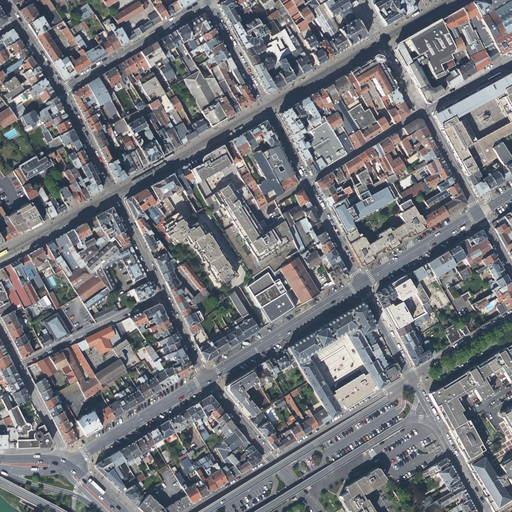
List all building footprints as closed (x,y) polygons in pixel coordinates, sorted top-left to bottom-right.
[(54,9),(48,0),(39,0),(48,13),(54,9)] [(118,0),(100,0),(106,8),(118,0)] [(151,4),(156,12),(161,21),(165,19),(167,18),(166,14),(162,8),(159,2),(157,0),(154,0),(154,2),(151,4)] [(178,0),(176,1),(181,9),(196,0),(178,0)] [(231,9),(236,6),(231,0),(225,0),(222,2),(217,5),(220,10),(222,14),(231,9)] [(241,6),(240,5),(239,4),(244,0),(231,0),(236,6),(239,12),(248,6),(246,3),(241,6)] [(259,0),(265,9),(273,3),(270,0),(259,0)] [(300,36),(299,33),(294,25),(302,21),(298,13),(294,8),(289,0),(278,0),(273,3),(277,9),(278,9),(282,15),(280,15),(272,21),(279,32),(283,29),(287,26),(293,37),(311,69),(317,66),(309,51),(308,49),(303,41),(302,39),(300,36)] [(315,18),(317,22),(318,23),(319,25),(322,29),(326,35),(330,42),(337,54),(349,47),(338,30),(336,26),(331,18),(323,4),(318,7),(313,0),(310,0),(303,4),(306,8),(313,20),(315,18)] [(348,8),(349,8),(344,0),(336,0),(338,1),(332,5),(329,0),(325,3),(323,4),(331,18),(338,14),(348,8)] [(323,0),(325,3),(329,0),(344,0),(349,8),(350,9),(350,7),(348,0),(323,0)] [(380,0),(381,1),(373,5),(384,28),(394,22),(399,19),(393,8),(387,0),(380,0)] [(389,0),(387,0),(393,8),(399,19),(402,17),(404,16),(398,7),(393,0),(391,0),(390,1),(389,0)] [(410,0),(393,0),(398,7),(404,16),(411,12),(417,9),(410,0)] [(511,0),(473,0),(470,2),(499,56),(506,52),(511,49),(511,0)] [(112,18),(117,26),(124,22),(143,10),(147,7),(147,5),(144,2),(139,4),(138,1),(112,18)] [(173,14),(181,9),(176,1),(172,3),(171,4),(168,6),(173,14)] [(34,2),(19,11),(23,18),(27,25),(39,18),(36,14),(36,13),(37,13),(36,11),(35,12),(32,7),(35,4),(34,2)] [(473,30),(489,63),(494,59),(499,56),(470,2),(466,5),(460,8),(471,31),(473,30)] [(74,12),(81,23),(82,22),(93,15),(86,4),(74,12)] [(164,7),(162,8),(166,14),(167,18),(173,14),(168,6),(165,8),(165,7),(164,7)] [(305,25),(311,21),(313,20),(306,8),(298,13),(302,21),(305,25)] [(350,12),(348,8),(338,14),(341,19),(346,16),(349,13),(350,12)] [(446,16),(462,49),(463,51),(468,61),(474,73),(481,68),(489,63),(473,30),(471,31),(460,8),(454,11),(446,16)] [(240,21),(231,9),(222,14),(229,27),(236,23),(240,21)] [(277,11),(269,16),(272,21),(280,15),(277,11)] [(149,21),(130,33),(124,36),(127,42),(161,21),(156,12),(146,18),(149,21)] [(201,34),(200,35),(201,37),(213,30),(204,13),(184,25),(191,37),(200,32),(201,34)] [(341,28),(338,30),(349,47),(358,42),(367,37),(356,19),(354,15),(353,16),(350,14),(348,17),(350,18),(347,19),(348,20),(347,20),(348,21),(345,22),(346,25),(343,23),(341,28)] [(283,59),(293,80),(303,74),(295,61),(293,58),(290,53),(295,50),(289,40),(293,37),(287,26),(283,29),(279,32),(272,21),(269,16),(265,18),(269,24),(264,27),(268,33),(269,35),(274,44),(283,59)] [(454,50),(455,52),(459,51),(462,49),(446,16),(443,18),(439,20),(454,50)] [(41,17),(39,18),(27,25),(32,31),(36,38),(42,34),(46,32),(49,30),(41,17)] [(243,26),(240,21),(236,23),(244,36),(248,34),(251,32),(263,25),(260,21),(258,22),(256,18),(243,26)] [(265,18),(260,21),(263,25),(264,27),(269,24),(265,18)] [(107,20),(103,23),(99,25),(102,30),(108,27),(112,33),(120,46),(124,44),(127,42),(124,36),(118,28),(114,31),(107,20)] [(395,50),(404,67),(412,63),(415,67),(424,63),(438,86),(443,93),(446,90),(449,88),(444,80),(447,78),(443,72),(454,67),(454,66),(448,55),(453,53),(455,52),(454,50),(439,20),(424,29),(416,34),(407,39),(416,56),(408,60),(399,43),(396,45),(395,50)] [(70,21),(64,25),(65,26),(66,28),(68,31),(74,27),(70,21)] [(299,33),(305,29),(307,28),(305,25),(302,21),(294,25),(299,33)] [(78,35),(87,29),(82,22),(81,23),(74,27),(68,31),(78,46),(90,64),(95,61),(102,57),(105,55),(98,45),(95,47),(94,47),(93,45),(90,45),(86,47),(78,35)] [(130,33),(124,22),(117,26),(118,27),(118,28),(124,36),(130,33)] [(250,39),(248,34),(244,36),(236,23),(229,27),(235,38),(242,50),(250,47),(252,46),(257,44),(260,42),(261,42),(258,38),(268,33),(264,27),(263,25),(251,32),(255,38),(253,39),(252,37),(250,39)] [(190,41),(193,39),(191,37),(184,25),(180,28),(175,31),(182,43),(189,40),(190,41)] [(66,28),(62,31),(69,41),(67,42),(72,49),(78,46),(68,31),(66,28)] [(309,28),(307,29),(309,32),(311,36),(317,47),(319,50),(326,61),(334,56),(323,40),(319,43),(319,41),(318,38),(316,39),(314,35),(315,35),(311,29),(310,29),(309,28)] [(323,37),(326,35),(322,29),(320,30),(318,31),(323,40),(334,56),(337,54),(330,42),(327,44),(326,42),(327,42),(325,39),(323,37)] [(10,30),(0,36),(0,37),(5,48),(6,47),(19,40),(16,36),(13,30),(10,30)] [(93,39),(98,45),(105,55),(108,53),(112,51),(103,38),(106,37),(103,30),(95,35),(95,34),(93,35),(94,38),(93,39)] [(199,38),(203,44),(217,36),(215,33),(213,30),(201,37),(199,38)] [(173,33),(170,34),(177,47),(182,44),(182,43),(175,31),(173,33)] [(62,56),(46,32),(42,34),(36,38),(53,63),(58,59),(62,56)] [(116,48),(120,46),(112,33),(106,37),(103,38),(112,51),(116,48)] [(175,49),(177,47),(170,34),(167,36),(174,47),(175,49)] [(168,51),(172,48),(174,47),(167,36),(165,37),(161,40),(168,51)] [(204,49),(205,52),(221,43),(219,40),(217,36),(203,44),(201,45),(198,47),(188,53),(191,57),(196,55),(194,52),(199,50),(200,50),(202,49),(203,50),(204,49)] [(310,48),(312,50),(314,49),(317,47),(311,36),(303,41),(308,49),(310,48)] [(301,58),(298,59),(295,61),(303,74),(311,69),(293,37),(289,40),(295,50),(290,53),(293,58),(295,57),(299,54),(301,58)] [(189,40),(182,43),(182,44),(188,53),(198,47),(194,41),(193,39),(190,41),(189,40)] [(416,56),(407,39),(403,41),(399,43),(408,60),(416,56)] [(6,47),(7,50),(11,48),(13,52),(7,56),(8,57),(9,59),(14,55),(17,53),(24,48),(23,46),(20,42),(19,40),(6,47)] [(166,59),(170,57),(171,56),(168,51),(161,40),(159,41),(155,43),(165,59),(162,61),(164,65),(167,64),(169,63),(166,59)] [(254,49),(252,46),(250,47),(255,56),(259,54),(265,50),(264,50),(261,44),(260,42),(257,44),(258,47),(254,49)] [(149,47),(139,53),(146,64),(149,69),(160,62),(162,61),(165,59),(155,43),(149,47)] [(205,53),(209,60),(225,50),(223,47),(221,43),(205,52),(205,53)] [(274,44),(267,48),(264,50),(265,50),(270,59),(273,65),(283,59),(274,44)] [(83,68),(90,64),(78,46),(72,49),(64,55),(75,73),(83,68)] [(7,50),(6,47),(5,48),(2,50),(0,50),(0,65),(7,60),(9,59),(8,57),(6,58),(3,53),(7,50)] [(248,62),(251,67),(259,63),(259,62),(258,61),(255,56),(250,47),(242,50),(244,53),(248,62)] [(14,70),(20,66),(24,64),(23,62),(30,57),(27,53),(24,48),(17,53),(18,56),(16,57),(18,60),(11,65),(14,70)] [(315,51),(314,49),(312,50),(309,51),(317,66),(322,63),(326,61),(319,50),(317,51),(315,51)] [(207,65),(209,70),(216,65),(222,62),(229,58),(227,53),(225,50),(209,60),(205,62),(204,63),(205,65),(207,65)] [(458,53),(460,52),(459,51),(455,52),(459,60),(455,62),(458,67),(464,64),(458,53)] [(458,53),(464,64),(468,61),(463,51),(460,52),(458,53)] [(468,61),(464,64),(458,67),(455,62),(459,60),(455,52),(453,53),(448,55),(454,66),(454,67),(455,69),(461,81),(469,76),(474,73),(468,61)] [(142,66),(146,64),(139,53),(138,53),(135,55),(141,67),(145,73),(146,76),(149,74),(150,71),(146,73),(142,66)] [(62,56),(58,59),(63,66),(62,67),(69,77),(73,74),(75,73),(64,55),(62,56)] [(138,69),(141,67),(135,55),(133,57),(130,59),(136,70),(138,73),(140,72),(138,69)] [(19,74),(13,78),(14,79),(22,74),(28,70),(29,72),(36,67),(32,60),(30,57),(23,62),(24,64),(20,66),(23,70),(18,73),(19,74)] [(241,87),(244,85),(239,75),(232,63),(229,58),(222,62),(229,74),(232,72),(236,80),(240,86),(241,87)] [(268,70),(273,66),(273,65),(270,59),(267,60),(266,58),(264,60),(259,62),(259,63),(265,73),(269,80),(275,90),(279,88),(280,87),(282,86),(283,86),(284,85),(279,76),(277,77),(276,76),(274,77),(274,78),(273,78),(268,70)] [(371,79),(381,96),(382,96),(384,99),(388,97),(386,94),(395,89),(391,80),(385,69),(379,59),(374,58),(368,61),(361,65),(356,68),(351,71),(348,73),(356,86),(362,83),(364,85),(357,88),(359,92),(364,100),(365,103),(370,100),(378,96),(374,88),(372,83),(370,81),(369,79),(369,78),(370,77),(372,77),(371,79)] [(63,66),(58,59),(53,63),(58,72),(64,80),(66,78),(69,77),(62,67),(63,66)] [(136,70),(130,59),(127,60),(124,62),(131,73),(136,82),(142,79),(139,75),(135,77),(132,72),(136,70)] [(288,83),(293,80),(283,59),(273,65),(273,66),(276,71),(279,76),(284,85),(288,83)] [(176,79),(167,64),(164,65),(162,61),(160,62),(163,67),(160,69),(168,84),(176,79)] [(131,73),(124,62),(123,63),(119,65),(126,76),(129,81),(131,80),(130,77),(128,77),(127,75),(131,73)] [(226,84),(240,111),(247,107),(241,96),(240,97),(238,94),(240,93),(237,88),(233,81),(232,82),(231,83),(227,75),(228,74),(229,74),(222,62),(216,65),(223,78),(224,81),(226,84)] [(259,63),(251,67),(256,76),(257,77),(266,93),(267,94),(269,94),(275,90),(269,80),(265,73),(259,63)] [(443,94),(443,93),(438,86),(424,63),(415,67),(412,63),(404,67),(408,76),(411,82),(413,86),(415,90),(416,91),(417,92),(417,94),(422,104),(425,104),(427,105),(432,101),(433,101),(434,100),(443,94)] [(124,83),(125,83),(123,78),(126,76),(119,65),(117,66),(114,68),(123,86),(125,89),(128,87),(126,84),(124,83)] [(216,82),(221,79),(223,78),(216,65),(209,70),(212,74),(216,82)] [(25,79),(26,81),(39,72),(38,69),(36,67),(29,72),(28,70),(22,74),(25,79)] [(456,85),(461,81),(455,69),(454,67),(443,72),(447,78),(444,80),(449,88),(450,89),(456,85)] [(122,87),(123,86),(114,68),(109,71),(103,74),(108,84),(114,94),(117,93),(113,87),(116,85),(118,87),(121,85),(122,87)] [(216,101),(219,100),(218,97),(223,95),(219,88),(216,82),(212,74),(207,77),(204,79),(202,77),(199,71),(191,76),(187,78),(183,80),(198,107),(201,113),(204,118),(208,122),(211,128),(219,123),(226,119),(219,107),(216,101)] [(23,86),(26,90),(28,89),(43,78),(41,75),(39,72),(26,81),(23,83),(22,84),(23,86)] [(133,84),(131,85),(141,102),(144,107),(148,104),(157,100),(164,95),(151,73),(149,74),(146,76),(142,79),(136,82),(133,84)] [(356,93),(359,92),(357,88),(356,86),(348,73),(346,74),(343,76),(354,95),(356,98),(357,97),(356,95),(358,95),(356,93)] [(496,93),(497,95),(507,89),(509,88),(508,85),(510,84),(511,83),(511,74),(511,73),(503,78),(505,81),(500,84),(501,85),(501,86),(497,88),(495,91),(493,93),(494,94),(496,93)] [(101,76),(97,78),(109,99),(113,97),(109,89),(107,89),(105,86),(108,84),(103,74),(101,76)] [(442,108),(443,110),(445,114),(446,117),(448,116),(449,116),(451,116),(459,112),(460,113),(482,101),(494,94),(493,93),(495,91),(497,88),(501,86),(501,85),(500,84),(505,81),(503,78),(502,75),(500,76),(498,74),(486,81),(487,83),(454,101),(447,105),(442,108)] [(5,76),(4,76),(0,78),(0,83),(1,85),(8,81),(5,76)] [(350,98),(354,95),(343,76),(338,79),(330,84),(347,112),(350,110),(346,105),(353,101),(350,98)] [(19,86),(14,79),(13,78),(8,81),(1,85),(1,86),(4,90),(5,89),(8,93),(15,88),(19,86)] [(31,98),(36,94),(48,86),(45,82),(45,81),(43,78),(28,89),(30,92),(28,93),(31,98)] [(117,113),(116,111),(114,108),(109,99),(97,78),(93,80),(91,82),(90,82),(97,95),(99,95),(103,103),(110,116),(117,113)] [(241,87),(240,86),(236,80),(233,81),(237,88),(240,93),(241,96),(247,107),(254,103),(246,88),(244,85),(241,87)] [(97,106),(103,103),(99,95),(97,95),(90,82),(85,85),(93,100),(97,106)] [(498,96),(511,122),(511,121),(511,83),(510,84),(508,85),(509,88),(507,89),(497,95),(498,96)] [(226,84),(219,88),(223,95),(224,97),(233,115),(240,111),(226,84)] [(325,86),(321,88),(343,126),(341,127),(343,130),(353,149),(366,142),(361,134),(351,119),(347,112),(330,84),(325,86)] [(83,87),(79,89),(86,103),(93,100),(85,85),(83,87)] [(16,89),(15,88),(8,93),(10,95),(5,99),(8,102),(15,97),(20,94),(26,90),(23,86),(20,87),(19,87),(16,89)] [(44,104),(55,97),(51,90),(48,86),(36,94),(44,104)] [(322,117),(333,135),(343,130),(341,127),(343,126),(321,88),(318,90),(314,92),(326,114),(322,117)] [(86,103),(79,89),(77,90),(73,93),(72,96),(78,107),(86,103)] [(394,101),(396,105),(402,101),(399,95),(395,89),(386,94),(388,97),(391,102),(394,101)] [(168,99),(169,101),(175,98),(173,94),(171,91),(165,95),(168,99)] [(326,114),(314,92),(311,94),(305,97),(318,119),(322,117),(326,114)] [(163,102),(164,101),(168,99),(165,95),(164,95),(157,100),(162,110),(180,145),(184,143),(187,142),(183,136),(187,134),(180,121),(177,116),(176,114),(175,112),(171,106),(170,106),(166,108),(163,102)] [(224,104),(219,107),(226,119),(230,117),(233,115),(224,97),(223,95),(218,97),(219,100),(221,99),(224,104)] [(346,105),(350,110),(359,104),(359,103),(356,98),(354,95),(350,98),(353,101),(346,105)] [(5,99),(3,96),(0,98),(3,103),(4,105),(8,102),(5,99)] [(21,104),(15,97),(8,102),(4,105),(7,108),(10,112),(20,105),(21,104)] [(32,110),(26,114),(21,117),(26,126),(32,123),(47,115),(45,111),(58,103),(57,100),(55,97),(44,104),(46,108),(38,112),(38,113),(38,114),(37,115),(34,114),(32,110)] [(333,135),(322,117),(318,119),(305,97),(300,101),(295,104),(306,121),(309,124),(312,129),(307,133),(308,136),(310,139),(307,141),(306,142),(308,146),(311,150),(322,169),(345,154),(333,135)] [(175,98),(169,101),(170,103),(171,106),(175,112),(177,111),(180,109),(181,109),(175,98)] [(79,110),(81,114),(97,106),(93,100),(86,103),(78,107),(79,110)] [(177,148),(180,145),(162,110),(157,100),(148,104),(153,113),(157,121),(160,126),(173,149),(177,148)] [(364,100),(359,103),(359,104),(363,110),(364,111),(368,108),(365,103),(364,100)] [(398,110),(396,112),(400,120),(408,116),(409,113),(406,108),(402,101),(396,105),(395,106),(398,110)] [(141,102),(134,106),(137,111),(143,108),(144,107),(141,102)] [(56,113),(62,110),(60,106),(58,103),(45,111),(47,115),(32,123),(26,126),(24,127),(20,129),(23,135),(39,127),(50,121),(48,118),(56,113)] [(143,108),(147,116),(153,113),(148,104),(144,107),(143,108)] [(299,126),(306,121),(295,104),(292,106),(287,108),(299,126)] [(357,113),(363,110),(359,104),(350,110),(347,112),(351,119),(355,117),(354,115),(357,113)] [(26,114),(20,105),(10,112),(16,120),(20,118),(21,117),(26,114)] [(82,117),(84,121),(101,113),(97,106),(81,114),(82,117)] [(134,106),(124,112),(126,117),(133,113),(137,111),(134,106)] [(16,120),(10,112),(7,108),(0,113),(0,126),(1,129),(16,120)] [(168,153),(147,116),(143,108),(137,111),(139,113),(140,115),(141,118),(162,156),(166,154),(168,153)] [(284,126),(289,136),(301,129),(299,126),(287,108),(283,110),(278,113),(278,115),(284,126)] [(357,113),(362,120),(372,114),(369,110),(368,108),(364,111),(363,110),(357,113)] [(387,111),(394,124),(398,122),(400,120),(396,112),(394,109),(390,111),(389,110),(387,111)] [(63,112),(62,110),(56,113),(48,118),(50,121),(64,114),(63,112)] [(438,128),(439,128),(439,127),(439,126),(439,125),(440,125),(439,123),(442,122),(444,121),(446,124),(457,117),(459,121),(460,121),(457,115),(460,113),(459,112),(451,116),(449,116),(448,116),(446,117),(445,114),(443,110),(442,111),(432,117),(438,128)] [(102,115),(101,113),(84,121),(86,123),(88,128),(101,122),(98,118),(99,116),(102,115)] [(154,123),(157,121),(153,113),(147,116),(168,153),(171,151),(173,149),(160,126),(157,128),(154,123)] [(183,119),(180,121),(187,134),(183,136),(187,142),(192,139),(196,136),(192,128),(188,130),(187,128),(191,126),(184,113),(181,115),(183,119)] [(362,120),(357,113),(354,115),(355,117),(351,119),(361,134),(366,130),(361,123),(362,120)] [(53,128),(55,127),(67,121),(65,117),(64,114),(50,121),(39,127),(43,133),(47,131),(45,128),(52,124),(53,128)] [(372,114),(362,120),(361,123),(366,130),(361,134),(366,142),(375,136),(382,132),(376,121),(372,114)] [(388,128),(382,117),(380,118),(376,121),(382,132),(386,129),(388,128)] [(466,130),(460,121),(459,121),(457,117),(446,124),(444,121),(442,122),(439,123),(440,125),(439,125),(439,126),(439,127),(439,128),(439,129),(440,130),(441,131),(442,131),(440,132),(443,137),(448,146),(449,148),(453,155),(473,144),(473,143),(466,130)] [(24,127),(20,118),(16,120),(20,129),(24,127)] [(151,162),(156,159),(161,157),(162,156),(141,118),(130,124),(127,125),(140,150),(141,153),(148,164),(151,162)] [(197,123),(191,126),(192,128),(196,136),(204,131),(211,128),(208,122),(204,118),(197,122),(197,123)] [(132,138),(129,140),(133,148),(136,147),(138,151),(140,150),(127,125),(123,119),(121,120),(118,121),(124,131),(127,129),(129,133),(128,133),(129,136),(130,135),(130,136),(132,138)] [(406,135),(411,132),(415,130),(416,132),(424,127),(422,124),(420,121),(416,119),(410,123),(402,128),(406,135)] [(59,134),(60,136),(72,130),(71,129),(71,128),(69,124),(67,121),(55,127),(59,134)] [(131,149),(128,150),(139,170),(142,168),(143,167),(137,155),(133,148),(129,140),(126,135),(124,131),(118,121),(108,126),(112,132),(115,138),(120,135),(126,147),(129,145),(131,149)] [(263,140),(265,139),(272,135),(269,128),(265,121),(256,126),(263,140)] [(103,126),(101,122),(88,128),(90,132),(92,135),(103,129),(108,126),(107,124),(103,126)] [(309,124),(301,129),(304,133),(306,133),(307,133),(312,129),(309,124)] [(511,126),(511,127),(511,125),(481,143),(476,143),(474,146),(469,149),(466,151),(462,156),(456,160),(463,173),(466,171),(469,175),(476,171),(497,157),(491,149),(499,143),(498,141),(511,133),(511,126)] [(109,133),(112,132),(108,126),(103,129),(106,135),(109,140),(110,142),(119,157),(129,175),(133,173),(135,172),(124,154),(123,155),(121,152),(120,153),(117,146),(116,147),(109,133)] [(263,140),(256,126),(247,131),(256,146),(259,153),(260,154),(268,149),(263,140)] [(406,141),(411,138),(414,136),(417,141),(418,143),(429,136),(426,131),(424,127),(416,132),(413,134),(407,136),(399,141),(405,152),(411,148),(406,141)] [(398,142),(399,141),(407,136),(406,135),(402,128),(398,130),(393,133),(398,142)] [(103,137),(106,135),(103,129),(92,135),(96,143),(99,150),(103,148),(107,146),(106,144),(105,142),(103,137)] [(301,129),(289,136),(291,139),(293,143),(301,139),(304,138),(302,134),(304,133),(301,129)] [(63,147),(68,144),(77,140),(74,134),(72,130),(60,136),(54,139),(52,140),(50,136),(47,131),(43,133),(49,145),(55,143),(56,145),(58,145),(61,144),(63,147)] [(343,130),(333,135),(345,154),(350,151),(353,149),(343,130)] [(251,149),(256,146),(247,131),(244,133),(241,135),(251,155),(253,154),(253,153),(251,149)] [(398,143),(398,142),(393,133),(389,136),(386,138),(393,148),(396,146),(398,144),(398,143)] [(252,155),(251,155),(241,135),(238,136),(232,139),(241,155),(243,154),(245,153),(248,158),(252,155)] [(265,139),(269,148),(277,144),(275,141),(272,135),(265,139)] [(422,146),(423,148),(423,149),(433,143),(430,139),(429,136),(418,143),(414,145),(414,147),(416,146),(416,147),(419,145),(420,144),(420,143),(422,146)] [(393,148),(386,138),(382,140),(377,143),(391,169),(402,163),(398,157),(393,160),(391,160),(388,154),(386,155),(385,153),(393,148)] [(242,158),(241,155),(232,139),(228,142),(224,144),(235,162),(242,158)] [(304,143),(301,139),(293,143),(298,151),(303,162),(309,158),(308,155),(305,150),(304,148),(308,146),(306,142),(304,143)] [(74,155),(82,150),(79,144),(77,140),(68,144),(73,153),(74,155)] [(110,142),(106,144),(107,146),(110,151),(111,152),(115,160),(125,178),(127,176),(129,175),(119,157),(110,142)] [(385,173),(391,169),(377,143),(374,145),(370,148),(382,168),(385,173)] [(423,148),(417,152),(420,157),(422,156),(435,148),(434,146),(433,143),(423,149),(423,148)] [(511,161),(511,162),(499,143),(491,149),(497,157),(502,166),(509,178),(511,176),(511,161)] [(211,151),(221,170),(226,178),(229,177),(238,172),(235,162),(224,144),(217,148),(211,151)] [(270,171),(286,162),(284,157),(279,148),(277,144),(269,148),(268,149),(260,154),(270,171)] [(474,146),(473,144),(453,155),(454,156),(456,160),(462,156),(466,151),(469,149),(474,146)] [(412,151),(407,155),(409,158),(417,152),(423,148),(422,146),(412,151)] [(31,150),(34,156),(40,152),(38,147),(31,150)] [(107,154),(103,148),(99,150),(102,156),(107,165),(115,160),(111,152),(107,154)] [(122,151),(124,154),(135,172),(137,171),(139,170),(128,150),(127,148),(122,151)] [(380,169),(382,168),(370,148),(368,149),(363,152),(368,161),(370,165),(376,162),(380,169)] [(425,162),(419,166),(420,168),(422,167),(425,166),(440,156),(438,152),(435,148),(422,156),(425,162)] [(85,156),(82,150),(74,155),(80,167),(80,168),(89,163),(85,156)] [(310,154),(308,155),(309,158),(317,172),(321,169),(322,169),(311,150),(309,151),(310,154)] [(61,158),(59,155),(57,151),(52,153),(55,158),(56,160),(61,158)] [(221,170),(211,151),(204,155),(203,156),(203,158),(202,161),(205,166),(208,171),(211,176),(221,170)] [(41,152),(40,152),(34,156),(34,157),(37,162),(44,158),(41,152)] [(365,163),(368,161),(363,152),(361,153),(358,155),(362,165),(364,168),(365,170),(366,172),(369,171),(365,163)] [(67,156),(71,164),(74,170),(80,167),(74,155),(73,153),(67,156)] [(141,153),(137,155),(143,167),(146,165),(148,164),(141,153)] [(259,162),(257,163),(259,166),(266,179),(273,175),(270,171),(260,154),(259,153),(255,155),(259,162)] [(397,155),(398,157),(402,163),(405,160),(401,153),(397,155)] [(352,172),(362,165),(358,155),(353,158),(347,162),(352,172)] [(52,165),(50,161),(47,156),(37,162),(34,157),(18,167),(19,168),(13,171),(22,185),(27,181),(26,179),(52,165)] [(201,158),(198,160),(207,177),(211,176),(208,171),(202,161),(203,158),(203,156),(201,158)] [(430,175),(433,174),(446,167),(442,160),(440,156),(425,166),(430,175)] [(309,158),(303,162),(307,169),(311,176),(317,172),(309,158)] [(243,161),(248,172),(259,166),(257,163),(254,159),(248,162),(246,160),(243,161)] [(115,160),(107,165),(111,173),(116,183),(121,180),(125,178),(115,160)] [(257,262),(258,261),(222,203),(216,192),(212,195),(203,180),(207,177),(198,160),(195,161),(192,163),(209,192),(218,210),(219,209),(217,206),(220,205),(257,262)] [(212,214),(218,210),(209,192),(192,163),(191,162),(185,165),(196,185),(202,196),(212,214)] [(277,184),(293,174),(290,168),(286,162),(270,171),(273,175),(277,184)] [(352,172),(347,162),(346,163),(343,164),(348,174),(352,172)] [(80,181),(85,189),(91,184),(90,180),(96,177),(92,170),(89,163),(80,168),(83,174),(82,175),(82,176),(84,175),(85,178),(80,181)] [(405,169),(402,163),(391,169),(394,174),(387,177),(384,178),(388,185),(392,182),(397,179),(395,175),(405,169)] [(66,167),(68,171),(84,200),(88,198),(89,197),(85,189),(80,181),(79,178),(74,170),(71,164),(66,167)] [(350,180),(348,174),(343,164),(341,166),(337,168),(342,177),(344,176),(346,176),(348,181),(350,180)] [(194,186),(196,185),(185,165),(182,167),(178,169),(179,170),(187,186),(192,183),(194,186)] [(492,167),(495,171),(502,182),(506,180),(509,178),(502,166),(498,169),(497,168),(495,165),(492,167)] [(268,182),(270,186),(277,197),(280,195),(283,193),(277,184),(273,175),(266,179),(259,166),(248,172),(249,172),(267,204),(273,200),(266,188),(264,184),(268,182)] [(438,182),(443,179),(450,175),(448,171),(446,167),(433,174),(438,182)] [(344,180),(342,177),(337,168),(334,170),(329,173),(335,181),(337,184),(340,183),(344,180)] [(192,193),(187,186),(179,170),(173,173),(183,190),(188,198),(189,197),(188,195),(192,193)] [(353,186),(354,189),(357,196),(366,191),(364,186),(371,183),(366,172),(365,170),(356,176),(359,183),(353,186)] [(64,173),(67,179),(80,202),(83,201),(84,200),(68,171),(64,173)] [(478,178),(479,177),(476,171),(469,175),(465,177),(468,182),(471,187),(478,182),(479,181),(478,178)] [(493,173),(488,176),(494,187),(499,184),(502,182),(495,171),(492,172),(493,173)] [(240,177),(244,185),(258,209),(267,204),(249,172),(240,177)] [(175,195),(183,190),(173,173),(169,175),(164,178),(174,193),(175,195)] [(330,184),(335,181),(329,173),(314,182),(319,192),(330,184)] [(376,176),(379,181),(384,178),(387,177),(385,173),(376,176)] [(298,184),(293,174),(277,184),(283,193),(298,184)] [(427,188),(438,182),(433,174),(430,175),(428,177),(426,178),(424,179),(423,180),(427,188)] [(439,191),(434,193),(435,195),(447,189),(455,184),(453,179),(450,175),(443,179),(444,181),(436,186),(439,191)] [(487,177),(481,180),(482,183),(487,191),(491,189),(494,187),(488,176),(488,175),(486,176),(487,177)] [(97,180),(96,177),(90,180),(91,184),(85,189),(89,197),(98,193),(101,191),(101,188),(99,184),(97,180)] [(51,180),(64,204),(68,209),(72,207),(74,205),(68,193),(64,187),(59,190),(58,188),(59,187),(59,186),(54,178),(51,180)] [(171,194),(174,193),(164,178),(162,179),(161,180),(158,182),(167,197),(171,194)] [(394,199),(397,205),(403,202),(398,194),(392,182),(388,185),(384,178),(379,181),(376,182),(372,184),(371,183),(364,186),(366,191),(357,196),(360,201),(349,207),(344,198),(327,207),(343,236),(349,233),(354,230),(351,225),(394,199)] [(71,192),(68,193),(74,205),(78,203),(80,202),(67,179),(65,180),(69,187),(69,189),(71,192)] [(423,180),(398,194),(403,202),(408,199),(419,193),(424,190),(427,188),(423,180)] [(34,198),(37,196),(35,191),(32,191),(27,181),(22,185),(26,195),(29,200),(34,198)] [(167,197),(158,182),(155,183),(149,186),(156,199),(159,202),(162,207),(159,210),(164,216),(166,220),(164,222),(166,225),(164,226),(166,230),(167,229),(169,232),(166,233),(170,239),(171,239),(173,241),(172,242),(174,245),(182,240),(181,239),(185,237),(186,239),(187,238),(188,241),(187,241),(189,245),(193,242),(195,246),(196,245),(198,248),(195,249),(201,259),(204,257),(206,260),(204,261),(209,267),(210,267),(212,270),(209,271),(215,281),(217,279),(219,282),(218,282),(220,286),(236,276),(234,273),(233,273),(231,271),(232,270),(226,260),(225,261),(224,258),(225,258),(221,251),(219,252),(218,249),(219,248),(213,239),(212,239),(210,237),(211,236),(209,232),(205,235),(203,231),(202,232),(201,230),(202,229),(200,226),(198,227),(196,223),(187,229),(167,197)] [(480,184),(478,182),(471,187),(476,197),(478,197),(483,194),(487,191),(482,183),(480,184)] [(264,257),(280,247),(271,229),(270,230),(267,226),(266,226),(266,227),(261,230),(256,224),(250,214),(258,209),(244,185),(233,191),(229,184),(222,189),(232,208),(233,208),(264,257)] [(333,189),(330,184),(319,192),(323,199),(334,194),(341,190),(338,186),(333,189)] [(448,192),(451,198),(460,193),(458,189),(456,186),(456,185),(455,184),(447,189),(435,195),(434,195),(438,201),(439,204),(442,202),(441,201),(440,201),(439,200),(448,195),(447,193),(448,192)] [(153,201),(156,199),(149,186),(145,189),(153,201)] [(270,186),(266,188),(273,200),(274,200),(275,199),(275,198),(277,197),(270,186)] [(336,198),(334,194),(323,199),(327,207),(344,198),(347,197),(346,195),(349,193),(349,191),(347,187),(342,190),(344,194),(336,198)] [(35,191),(37,196),(43,207),(50,219),(53,217),(56,215),(48,199),(42,188),(35,191)] [(153,201),(145,189),(138,193),(131,197),(146,217),(148,219),(155,227),(155,228),(160,224),(158,221),(164,216),(159,210),(155,204),(153,201)] [(258,261),(264,257),(233,208),(232,208),(222,189),(216,192),(222,203),(258,261)] [(294,195),(302,210),(310,206),(302,190),(294,195)] [(428,196),(424,190),(419,193),(423,201),(429,198),(428,196)] [(450,199),(451,201),(452,203),(457,210),(463,206),(466,204),(462,196),(461,195),(460,193),(451,198),(450,199)] [(293,207),(289,210),(287,211),(292,220),(304,214),(302,210),(294,195),(290,197),(295,206),(293,207)] [(429,205),(438,201),(434,195),(429,198),(423,201),(427,206),(429,205)] [(48,199),(56,215),(68,209),(64,204),(60,206),(59,207),(52,196),(48,199)] [(142,217),(144,220),(148,219),(146,217),(131,197),(129,197),(126,199),(125,202),(130,211),(135,221),(140,218),(142,217)] [(408,199),(403,202),(397,205),(402,212),(412,206),(408,199)] [(289,210),(285,200),(282,202),(278,204),(279,207),(277,208),(278,209),(279,212),(281,216),(282,218),(286,227),(292,224),(294,224),(292,220),(287,211),(289,210)] [(451,201),(441,207),(443,209),(447,216),(448,215),(452,213),(457,210),(452,203),(451,201)] [(19,216),(27,231),(29,230),(31,229),(32,228),(40,224),(42,223),(31,203),(17,211),(19,216)] [(7,226),(5,228),(12,239),(14,238),(17,236),(6,217),(0,206),(0,214),(1,216),(3,216),(4,219),(3,220),(7,226)] [(310,221),(308,222),(310,226),(319,222),(310,206),(302,210),(304,214),(305,216),(307,215),(310,221)] [(411,237),(427,228),(422,218),(420,216),(418,215),(412,206),(402,212),(398,215),(403,223),(400,225),(402,229),(403,229),(405,228),(406,230),(405,231),(404,232),(407,236),(409,234),(410,235),(411,237)] [(430,213),(422,218),(427,228),(433,224),(444,218),(447,216),(443,209),(441,207),(432,212),(430,213)] [(111,208),(102,213),(114,236),(123,232),(111,208)] [(15,212),(8,216),(6,217),(17,236),(23,233),(26,232),(27,231),(19,216),(17,211),(15,212)] [(511,211),(504,216),(496,221),(491,224),(494,229),(503,224),(506,222),(507,224),(509,226),(511,223),(511,211)] [(114,236),(102,213),(94,218),(101,230),(107,238),(117,251),(120,249),(112,238),(114,236)] [(278,219),(275,221),(278,225),(271,229),(280,247),(292,239),(286,227),(282,218),(281,216),(277,218),(278,219)] [(90,235),(95,243),(96,246),(102,242),(107,238),(101,230),(94,218),(83,223),(89,233),(91,232),(89,229),(92,228),(95,234),(99,238),(94,241),(91,235),(90,235)] [(143,224),(140,218),(135,221),(138,228),(141,234),(149,230),(148,228),(144,223),(143,224)] [(314,238),(314,237),(316,237),(310,226),(308,222),(306,218),(299,221),(305,233),(309,230),(310,231),(310,232),(312,237),(314,238)] [(151,229),(155,227),(148,219),(144,220),(151,229)] [(2,232),(0,232),(0,239),(3,244),(6,243),(11,240),(12,239),(5,228),(0,221),(0,220),(0,229),(1,231),(2,232)] [(262,220),(256,224),(261,230),(266,227),(266,226),(262,220)] [(269,225),(267,226),(270,230),(271,229),(278,225),(275,221),(269,225)] [(511,223),(509,226),(497,235),(499,239),(504,247),(511,241),(511,235),(511,233),(511,232),(511,223)] [(304,249),(292,224),(286,227),(292,239),(297,251),(298,252),(304,249)] [(504,226),(503,224),(494,229),(495,232),(497,235),(509,226),(507,224),(504,226)] [(81,225),(72,230),(84,249),(88,247),(90,246),(92,245),(81,225)] [(402,238),(407,236),(404,232),(405,231),(406,230),(405,228),(403,229),(402,229),(400,225),(396,228),(397,231),(397,233),(396,233),(397,235),(398,235),(400,235),(402,238)] [(378,239),(375,241),(377,244),(379,244),(380,246),(379,246),(379,248),(381,251),(384,249),(385,251),(386,252),(401,243),(399,240),(402,238),(400,235),(398,235),(397,235),(396,233),(397,233),(397,231),(396,228),(393,230),(391,227),(376,236),(378,239)] [(79,249),(76,251),(77,253),(84,249),(72,230),(64,234),(72,245),(76,243),(77,244),(77,245),(77,246),(79,249)] [(153,234),(149,230),(141,234),(145,242),(150,251),(156,248),(161,245),(158,241),(153,244),(149,236),(153,234)] [(359,238),(354,230),(349,233),(352,237),(351,238),(350,238),(350,239),(350,240),(349,240),(349,241),(349,242),(349,243),(350,243),(348,244),(360,268),(372,261),(376,258),(374,256),(377,254),(375,250),(373,250),(372,250),(371,249),(372,248),(373,246),(371,243),(367,245),(362,236),(359,238)] [(468,238),(466,240),(470,247),(485,239),(484,237),(481,231),(477,233),(473,235),(468,238)] [(123,232),(114,236),(112,238),(120,249),(129,244),(123,232)] [(314,237),(316,241),(326,235),(324,232),(316,237),(314,237)] [(349,233),(343,236),(348,244),(350,243),(349,243),(349,242),(349,241),(349,240),(350,240),(350,239),(350,238),(351,238),(352,237),(349,233)] [(76,251),(72,245),(64,234),(52,241),(53,245),(54,245),(56,248),(55,249),(59,256),(56,258),(53,260),(57,266),(58,265),(62,271),(64,274),(83,305),(106,288),(96,274),(93,276),(84,262),(81,259),(77,253),(76,251)] [(311,243),(313,248),(320,244),(321,246),(329,241),(326,235),(316,241),(311,243)] [(89,258),(84,262),(85,264),(91,273),(117,251),(107,238),(102,242),(96,246),(99,249),(93,254),(89,258)] [(470,267),(476,263),(493,253),(489,245),(485,239),(470,247),(466,240),(461,242),(457,245),(470,267)] [(54,250),(55,249),(56,248),(54,245),(53,245),(52,241),(45,245),(53,260),(56,258),(55,256),(56,255),(54,253),(54,250)] [(318,247),(322,255),(333,248),(329,241),(321,246),(320,244),(313,248),(314,251),(316,250),(316,249),(318,247)] [(375,241),(371,243),(373,246),(372,248),(371,249),(372,250),(373,250),(375,250),(377,254),(381,251),(379,248),(379,246),(380,246),(379,244),(377,244),(375,241)] [(133,282),(145,276),(141,267),(129,244),(120,249),(117,251),(91,273),(93,276),(96,274),(106,288),(110,294),(113,292),(115,291),(105,269),(117,263),(122,261),(129,258),(130,260),(123,263),(133,282)] [(55,275),(57,274),(62,271),(58,265),(57,266),(53,260),(45,245),(41,247),(46,258),(47,257),(53,269),(55,268),(56,269),(57,268),(58,270),(54,272),(55,275)] [(463,261),(467,268),(468,268),(470,267),(457,245),(451,249),(445,252),(453,264),(462,259),(463,260),(463,261)] [(51,267),(46,258),(41,247),(27,255),(37,275),(51,267)] [(88,247),(84,249),(77,253),(81,259),(87,254),(89,258),(93,254),(88,247)] [(323,257),(326,262),(333,259),(338,257),(333,248),(322,255),(320,256),(318,257),(319,259),(323,257)] [(167,251),(153,258),(155,262),(157,266),(172,259),(167,251)] [(320,261),(319,259),(318,257),(316,254),(314,251),(309,254),(308,251),(301,255),(308,268),(320,261)] [(454,265),(453,264),(445,252),(439,256),(426,264),(434,276),(434,278),(442,273),(444,276),(445,276),(448,274),(446,271),(454,265)] [(476,263),(480,268),(496,259),(495,256),(493,253),(476,263)] [(42,284),(37,275),(27,255),(23,257),(18,260),(18,261),(28,280),(33,277),(38,287),(42,284)] [(348,276),(338,257),(333,259),(343,278),(348,276)] [(291,288),(301,304),(313,297),(318,294),(296,258),(294,260),(289,263),(280,269),(291,288)] [(174,260),(172,259),(157,266),(159,271),(161,275),(176,267),(174,261),(175,261),(174,260)] [(332,271),(327,274),(331,281),(331,282),(333,285),(343,278),(333,259),(326,262),(325,263),(326,265),(328,264),(332,271)] [(493,280),(491,281),(493,283),(494,282),(505,275),(501,268),(496,259),(480,268),(475,271),(477,273),(477,274),(487,268),(493,280)] [(34,292),(28,280),(18,261),(10,265),(26,296),(34,292)] [(198,302),(209,293),(206,288),(184,262),(180,266),(176,267),(161,275),(163,278),(165,281),(170,278),(177,286),(182,292),(185,296),(187,299),(189,301),(193,305),(194,304),(198,302)] [(328,282),(331,281),(327,274),(325,270),(321,263),(318,265),(328,282)] [(427,280),(434,276),(426,264),(417,269),(405,276),(415,293),(422,289),(417,281),(425,276),(427,280)] [(26,296),(10,265),(2,269),(17,298),(21,307),(23,310),(31,305),(26,296)] [(285,292),(291,288),(280,269),(274,273),(269,266),(253,278),(255,282),(247,287),(269,323),(295,308),(285,292)] [(317,268),(313,270),(318,280),(322,278),(317,268)] [(9,302),(17,298),(2,269),(0,270),(0,283),(7,295),(6,296),(9,302)] [(464,281),(470,277),(469,275),(465,269),(459,273),(464,281)] [(484,294),(486,296),(509,282),(508,279),(505,275),(494,282),(497,286),(494,288),(484,294)] [(390,304),(382,308),(391,324),(394,330),(406,324),(426,313),(405,276),(390,286),(397,300),(394,301),(390,304)] [(169,290),(177,286),(170,278),(165,281),(167,285),(169,290)] [(133,296),(137,303),(144,299),(153,295),(153,293),(148,282),(129,291),(131,297),(133,296)] [(322,291),(333,285),(331,282),(327,284),(326,283),(323,285),(323,286),(320,288),(322,291)] [(511,287),(511,286),(509,282),(486,296),(483,298),(471,305),(475,311),(480,308),(486,304),(488,303),(486,299),(490,296),(491,297),(495,295),(497,298),(511,288),(511,287)] [(0,283),(0,313),(12,308),(9,302),(6,296),(7,295),(0,283)] [(182,292),(177,286),(169,290),(171,293),(173,297),(180,293),(182,292)] [(394,301),(397,300),(390,286),(383,290),(375,295),(382,308),(390,304),(388,301),(389,300),(390,300),(392,300),(393,298),(394,301)] [(93,307),(110,294),(106,288),(83,305),(96,323),(118,312),(114,305),(98,313),(93,307)] [(496,307),(500,314),(504,311),(511,307),(511,306),(511,288),(497,298),(488,303),(486,304),(480,308),(485,309),(498,301),(500,304),(496,307)] [(429,301),(422,289),(415,293),(416,296),(418,299),(419,300),(422,305),(427,302),(429,301)] [(46,291),(37,296),(39,300),(45,296),(48,295),(46,291)] [(234,321),(234,323),(244,339),(252,334),(258,331),(234,291),(228,296),(241,317),(234,321)] [(50,304),(45,296),(39,300),(37,296),(34,292),(26,296),(31,305),(36,302),(38,302),(38,304),(39,305),(40,305),(41,304),(42,304),(43,303),(50,304)] [(52,292),(48,295),(56,310),(60,307),(52,292)] [(461,296),(464,301),(471,297),(468,292),(461,296)] [(183,297),(180,293),(173,297),(175,301),(176,304),(187,299),(185,296),(183,297)] [(187,302),(189,301),(187,299),(176,304),(178,307),(180,311),(189,307),(187,302)] [(221,300),(216,304),(218,308),(222,313),(227,310),(221,300)] [(344,410),(373,392),(371,388),(364,377),(362,374),(360,375),(358,372),(331,388),(333,391),(329,394),(307,356),(345,333),(368,374),(375,386),(377,390),(388,383),(382,371),(376,361),(369,348),(362,335),(376,328),(362,302),(325,325),(287,348),(297,365),(319,402),(330,419),(341,412),(338,408),(342,406),(344,410)] [(433,312),(427,302),(422,305),(426,313),(427,315),(433,312)] [(148,317),(150,320),(163,313),(160,306),(159,304),(157,304),(156,304),(141,311),(145,319),(148,317)] [(198,311),(194,304),(193,305),(189,307),(180,311),(183,318),(198,311)] [(14,311),(1,318),(2,321),(4,325),(18,318),(14,311)] [(141,326),(147,323),(147,322),(145,319),(141,311),(128,318),(138,330),(140,333),(143,332),(144,331),(142,328),(141,326)] [(202,320),(198,311),(183,318),(188,328),(198,323),(202,320)] [(152,324),(153,326),(167,319),(163,313),(150,320),(147,322),(147,323),(148,325),(152,324)] [(430,319),(427,315),(426,313),(419,317),(413,320),(410,322),(406,324),(408,328),(419,322),(420,325),(430,319)] [(44,320),(55,342),(67,337),(70,335),(56,314),(44,320)] [(22,326),(18,318),(4,325),(6,329),(8,333),(20,327),(22,326)] [(156,329),(159,333),(170,326),(167,319),(153,326),(150,328),(149,329),(150,332),(156,329)] [(464,336),(469,333),(465,326),(460,329),(456,322),(443,331),(450,345),(461,338),(458,333),(459,332),(461,331),(464,336)] [(203,331),(198,323),(188,328),(192,336),(193,335),(193,334),(193,333),(199,330),(200,331),(201,331),(203,331)] [(233,326),(228,330),(237,343),(242,340),(244,339),(234,323),(232,325),(233,326)] [(410,331),(408,328),(406,324),(401,326),(394,330),(396,333),(398,337),(410,331)] [(118,337),(116,332),(112,326),(111,326),(110,327),(111,329),(114,336),(107,339),(108,342),(112,341),(111,340),(118,337)] [(158,337),(160,341),(174,334),(170,326),(159,333),(151,337),(152,340),(156,338),(157,338),(158,337)] [(24,335),(20,327),(8,333),(12,341),(24,335)] [(221,334),(222,337),(229,348),(235,345),(237,343),(228,330),(227,327),(223,329),(225,332),(221,334)] [(108,328),(103,330),(107,339),(114,336),(111,329),(110,329),(109,328),(108,328)] [(374,333),(377,331),(376,328),(362,335),(369,348),(382,340),(381,337),(377,340),(374,333)] [(410,331),(398,337),(400,341),(402,345),(414,338),(412,333),(415,332),(417,330),(415,328),(410,331)] [(37,339),(43,349),(45,347),(52,344),(45,329),(41,331),(43,336),(37,339)] [(33,330),(24,335),(12,341),(16,349),(28,343),(29,342),(28,341),(29,341),(30,339),(29,338),(28,338),(29,336),(35,333),(33,330)] [(99,355),(111,349),(108,342),(107,339),(103,330),(84,339),(88,348),(95,345),(99,355)] [(162,344),(164,348),(177,341),(174,334),(160,341),(150,347),(152,349),(162,344)] [(419,335),(417,336),(414,338),(418,345),(423,342),(419,335)] [(214,338),(209,341),(217,355),(224,351),(229,348),(222,337),(215,341),(214,338)] [(414,338),(402,345),(404,349),(406,352),(418,345),(414,338)] [(80,352),(88,348),(84,339),(75,344),(80,352)] [(115,347),(112,341),(108,342),(111,349),(116,356),(125,370),(127,373),(135,367),(136,367),(136,366),(132,368),(125,359),(119,351),(124,348),(125,349),(129,347),(124,340),(115,347)] [(159,374),(153,378),(161,390),(171,384),(161,367),(158,362),(160,361),(159,359),(154,353),(152,349),(150,347),(145,340),(141,343),(159,374)] [(207,344),(198,348),(204,360),(204,361),(206,362),(212,358),(213,358),(217,355),(209,341),(208,340),(207,341),(206,342),(207,344)] [(379,348),(385,345),(382,340),(369,348),(376,361),(390,354),(389,351),(383,354),(384,355),(382,356),(376,346),(378,345),(379,348)] [(426,340),(423,342),(427,351),(431,357),(436,354),(428,341),(426,340)] [(168,350),(170,353),(181,348),(177,341),(164,348),(160,350),(162,353),(168,350)] [(422,345),(426,351),(427,351),(423,342),(418,345),(419,346),(422,345)] [(511,342),(503,348),(482,362),(454,378),(429,394),(444,422),(459,412),(462,410),(457,401),(460,399),(458,397),(469,390),(471,392),(474,390),(480,400),(479,400),(480,401),(484,399),(483,398),(488,394),(489,396),(493,394),(486,383),(489,381),(487,378),(499,371),(500,374),(503,372),(509,381),(509,382),(509,383),(511,381),(511,342)] [(33,353),(28,343),(16,349),(21,359),(33,353)] [(85,381),(67,348),(60,351),(76,382),(80,389),(85,400),(92,395),(98,391),(101,390),(99,386),(93,376),(94,375),(80,352),(75,344),(71,346),(77,356),(76,357),(89,379),(85,381)] [(422,353),(419,346),(418,345),(406,352),(412,363),(413,365),(416,366),(423,362),(431,357),(427,351),(426,351),(422,353)] [(171,362),(174,360),(184,355),(181,348),(170,353),(164,356),(166,360),(169,358),(171,362)] [(275,361),(272,357),(267,360),(271,366),(273,364),(278,372),(283,368),(285,371),(288,369),(288,368),(292,365),(293,367),(297,365),(287,348),(281,351),(284,356),(275,361)] [(61,368),(70,385),(76,382),(60,351),(26,367),(39,393),(50,388),(45,379),(57,371),(56,370),(61,368)] [(386,359),(391,357),(390,354),(376,361),(382,371),(395,363),(393,360),(388,362),(388,365),(387,366),(383,359),(385,358),(386,359)] [(0,370),(12,365),(7,355),(0,358),(0,370)] [(170,366),(172,369),(176,367),(179,366),(188,362),(184,355),(174,360),(175,363),(170,366)] [(115,362),(94,375),(93,376),(99,386),(103,384),(125,370),(116,356),(113,358),(115,362)] [(276,373),(278,372),(273,364),(271,366),(267,360),(263,363),(271,376),(276,373)] [(177,370),(176,367),(172,369),(177,380),(186,374),(188,373),(192,371),(191,368),(188,362),(179,366),(180,368),(177,370)] [(257,374),(254,368),(250,370),(260,386),(272,378),(271,376),(263,363),(259,365),(263,370),(257,374)] [(382,371),(388,383),(400,376),(400,373),(399,371),(395,363),(382,371)] [(0,374),(1,374),(4,379),(16,373),(12,365),(0,370),(0,374)] [(164,365),(161,367),(171,384),(175,381),(177,380),(172,369),(171,367),(167,370),(164,365)] [(247,418),(253,415),(259,411),(265,407),(271,404),(260,386),(250,370),(229,383),(226,385),(225,386),(225,387),(224,388),(224,390),(225,391),(247,418)] [(141,371),(138,372),(141,377),(152,395),(161,390),(153,378),(147,381),(141,371)] [(4,384),(5,387),(7,387),(20,380),(16,373),(4,379),(6,383),(4,384)] [(368,374),(364,377),(371,388),(373,387),(375,386),(368,374)] [(141,384),(136,387),(143,400),(152,395),(141,377),(138,379),(141,384)] [(7,393),(8,396),(10,395),(11,394),(24,388),(20,380),(7,387),(9,392),(7,393)] [(61,398),(80,389),(76,382),(70,385),(58,391),(57,392),(59,394),(61,398)] [(125,385),(127,388),(137,405),(141,402),(143,400),(136,387),(135,386),(131,388),(128,383),(125,385)] [(17,406),(30,400),(24,388),(11,394),(17,406)] [(50,394),(52,393),(51,391),(50,388),(39,393),(43,402),(51,398),(50,394)] [(127,388),(120,392),(130,409),(134,406),(137,405),(127,388)] [(296,389),(288,394),(291,399),(299,394),(296,389)] [(114,399),(116,401),(123,413),(126,411),(130,409),(120,392),(118,394),(119,396),(114,399)] [(301,423),(297,425),(303,435),(310,431),(304,421),(291,399),(288,394),(287,394),(281,398),(286,405),(289,403),(301,423)] [(12,399),(10,395),(8,396),(7,396),(6,397),(1,399),(7,411),(12,408),(11,406),(12,399)] [(211,410),(212,411),(218,406),(211,398),(209,395),(205,398),(196,403),(205,417),(208,414),(206,412),(208,411),(209,410),(211,410)] [(56,398),(55,396),(54,396),(51,398),(43,402),(47,410),(58,404),(55,398),(56,398)] [(286,406),(286,405),(281,398),(272,403),(278,411),(280,410),(278,407),(282,404),(284,408),(286,406)] [(103,400),(103,401),(114,419),(119,416),(123,413),(116,401),(109,405),(106,399),(103,400)] [(104,408),(100,410),(107,423),(111,420),(114,419),(103,401),(101,403),(104,408)] [(309,404),(306,406),(317,426),(330,419),(319,402),(318,403),(321,408),(322,408),(323,409),(315,414),(309,404)] [(209,424),(206,420),(205,417),(196,403),(191,407),(198,419),(201,417),(204,422),(203,422),(206,426),(209,424)] [(59,404),(58,404),(47,410),(51,417),(62,412),(59,406),(60,405),(59,404)] [(30,427),(30,426),(29,425),(29,424),(28,424),(27,424),(25,424),(16,406),(12,408),(7,411),(9,417),(14,427),(16,436),(16,443),(17,448),(34,448),(49,447),(52,443),(47,433),(43,426),(38,428),(40,432),(39,432),(37,432),(35,432),(34,433),(34,434),(30,434),(29,440),(27,440),(27,431),(29,431),(30,430),(30,428),(30,427)] [(211,416),(215,420),(224,413),(218,406),(212,411),(208,414),(205,417),(206,420),(211,416)] [(309,418),(304,421),(310,431),(317,426),(306,406),(303,407),(309,418)] [(201,423),(198,419),(191,407),(185,410),(192,422),(195,421),(198,425),(201,423)] [(511,407),(504,413),(500,415),(502,416),(502,418),(511,433),(511,407)] [(5,408),(0,410),(0,412),(3,418),(8,415),(5,408)] [(92,411),(93,413),(101,427),(104,425),(107,423),(100,410),(96,413),(94,409),(92,411)] [(175,433),(192,422),(185,410),(168,421),(175,433)] [(63,411),(62,412),(51,417),(55,425),(66,420),(63,414),(64,413),(63,411)] [(263,416),(259,411),(253,415),(256,420),(255,421),(254,420),(251,422),(264,438),(275,432),(273,429),(274,428),(271,424),(270,425),(263,415),(263,416)] [(459,412),(444,422),(446,426),(449,431),(459,425),(464,423),(465,422),(459,412)] [(76,422),(79,426),(85,436),(89,434),(101,427),(93,413),(83,418),(82,417),(79,418),(79,420),(76,422)] [(213,432),(215,431),(229,419),(224,413),(215,420),(217,423),(211,429),(213,432)] [(0,449),(3,449),(7,449),(7,446),(7,443),(16,443),(16,436),(14,427),(9,417),(2,420),(6,428),(6,435),(0,435),(0,449)] [(295,421),(293,417),(289,419),(285,422),(287,426),(295,421)] [(215,431),(223,441),(237,429),(229,419),(215,431)] [(71,430),(66,420),(55,425),(60,435),(71,430)] [(170,435),(175,433),(168,421),(155,428),(164,445),(165,446),(173,441),(173,439),(170,435)] [(296,426),(289,430),(295,440),(303,435),(297,425),(296,422),(295,423),(296,426)] [(459,425),(449,431),(455,442),(456,444),(457,443),(459,448),(458,449),(460,453),(461,455),(478,445),(468,427),(467,428),(464,423),(459,425)] [(75,428),(81,439),(85,436),(79,426),(75,428)] [(163,445),(164,445),(155,428),(147,433),(156,447),(162,443),(163,445)] [(238,448),(242,444),(247,440),(237,429),(223,441),(217,446),(226,458),(238,448)] [(77,441),(71,430),(60,435),(66,446),(68,447),(72,444),(77,441)] [(203,441),(209,436),(205,430),(204,431),(199,435),(203,441)] [(288,436),(281,441),(284,447),(295,440),(289,430),(286,432),(288,436)] [(276,432),(275,432),(264,438),(268,444),(279,438),(276,432)] [(156,449),(156,447),(147,433),(139,438),(149,453),(156,449)] [(150,455),(149,453),(139,438),(133,442),(143,458),(145,462),(146,461),(146,460),(145,458),(150,455)] [(281,441),(279,438),(268,444),(272,448),(279,450),(284,447),(281,441)] [(139,461),(143,458),(133,442),(126,446),(133,458),(137,465),(140,463),(139,461)] [(463,458),(465,461),(480,452),(481,451),(479,448),(478,445),(461,455),(462,456),(463,458)] [(125,463),(133,458),(126,446),(118,451),(125,463)] [(226,458),(217,446),(214,449),(221,461),(224,465),(226,464),(229,462),(226,458)] [(239,450),(238,448),(226,458),(229,462),(230,463),(233,467),(243,459),(244,458),(247,456),(254,450),(251,446),(246,450),(246,451),(245,452),(246,453),(239,458),(235,453),(239,450)] [(248,458),(246,460),(251,468),(259,462),(260,456),(254,450),(247,456),(248,458)] [(121,483),(125,490),(137,483),(135,479),(125,463),(118,451),(113,453),(109,456),(107,457),(113,467),(122,462),(125,468),(121,470),(125,476),(125,481),(121,483)] [(185,455),(187,458),(189,460),(192,458),(191,456),(194,454),(192,451),(185,455)] [(491,469),(487,463),(486,464),(484,461),(485,460),(480,453),(480,452),(465,461),(475,479),(491,469)] [(210,454),(191,465),(195,471),(195,472),(198,470),(199,469),(202,467),(204,470),(207,468),(212,465),(215,463),(210,454)] [(110,469),(113,467),(107,457),(94,465),(95,468),(103,476),(109,470),(110,469)] [(493,473),(491,469),(475,479),(489,506),(492,511),(501,511),(511,506),(511,505),(511,504),(501,488),(507,484),(504,479),(507,477),(511,485),(511,484),(511,457),(511,458),(511,457),(499,465),(505,474),(501,476),(500,475),(499,476),(493,473)] [(187,476),(195,471),(191,465),(189,460),(187,458),(180,462),(184,469),(183,470),(187,476)] [(435,474),(438,472),(450,465),(446,458),(434,465),(420,474),(422,477),(424,475),(426,479),(431,477),(429,474),(433,471),(435,474)] [(245,461),(243,459),(233,467),(240,474),(251,468),(246,460),(245,461)] [(209,472),(207,468),(204,470),(205,472),(208,477),(216,489),(226,482),(219,470),(215,463),(212,465),(214,469),(216,469),(217,471),(210,475),(209,473),(209,472)] [(233,478),(240,474),(233,467),(230,463),(225,466),(225,467),(233,478)] [(438,472),(446,487),(458,479),(454,471),(450,465),(438,472)] [(225,467),(219,470),(226,482),(233,478),(225,467)] [(121,483),(110,469),(109,470),(103,476),(121,493),(125,490),(121,483)] [(372,511),(361,494),(359,491),(382,476),(378,469),(369,474),(345,489),(346,492),(339,496),(348,511),(372,511)] [(172,472),(185,494),(191,504),(200,499),(192,485),(186,489),(184,485),(183,482),(176,470),(172,472)] [(201,475),(198,470),(195,472),(198,477),(208,494),(216,489),(208,477),(203,480),(201,476),(201,475)] [(143,474),(135,479),(137,483),(139,482),(145,478),(143,474)] [(385,479),(382,476),(359,491),(361,494),(371,488),(385,479)] [(197,483),(192,485),(200,499),(208,494),(198,477),(195,479),(197,483)] [(442,493),(444,496),(461,485),(459,482),(458,479),(446,487),(447,490),(442,493)] [(408,481),(404,484),(408,491),(413,488),(408,481)] [(141,484),(139,482),(137,483),(125,490),(121,493),(131,502),(140,496),(137,491),(142,488),(142,486),(141,484)] [(457,506),(458,505),(469,499),(461,485),(444,496),(435,501),(433,503),(425,507),(426,508),(430,506),(431,507),(434,506),(436,510),(457,498),(460,496),(462,499),(459,501),(456,503),(456,504),(457,506)] [(146,493),(142,495),(145,499),(142,501),(141,504),(137,508),(141,511),(178,511),(187,506),(191,504),(185,494),(184,494),(185,496),(184,496),(184,497),(177,501),(176,501),(173,503),(171,505),(170,504),(167,507),(165,508),(163,509),(161,507),(158,504),(158,505),(156,502),(153,499),(155,498),(153,496),(151,498),(146,493)] [(142,495),(140,496),(131,502),(137,508),(141,504),(142,501),(145,499),(142,495)] [(416,505),(418,508),(420,511),(425,507),(433,503),(429,497),(416,505)] [(467,511),(474,508),(469,499),(458,505),(462,511),(461,511),(467,511)]
